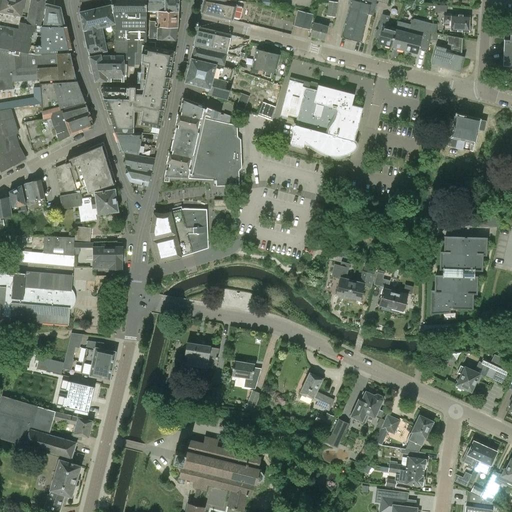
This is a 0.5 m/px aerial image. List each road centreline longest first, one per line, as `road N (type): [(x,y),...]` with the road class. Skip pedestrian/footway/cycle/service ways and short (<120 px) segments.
road 1 (tertiary): [(455,409),(289,329),(155,303)]
road 2 (residential): [(136,273),(233,246),(258,188),(252,119),(174,89)]
road 3 (residential): [(187,17),(431,80)]
road 4 (tertiary): [(88,511),(134,301)]
road 5 (residential): [(424,230),(431,80)]
road 6 (residential): [(69,0),(106,133)]
